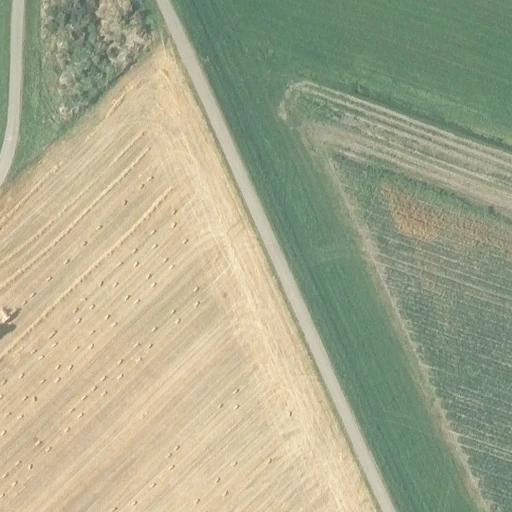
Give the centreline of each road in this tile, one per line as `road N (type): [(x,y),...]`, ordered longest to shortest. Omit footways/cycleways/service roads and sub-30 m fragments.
road 1 (unclassified): [(388,511),(162,0)]
road 2 (unclassified): [(0,169),(16,0)]
